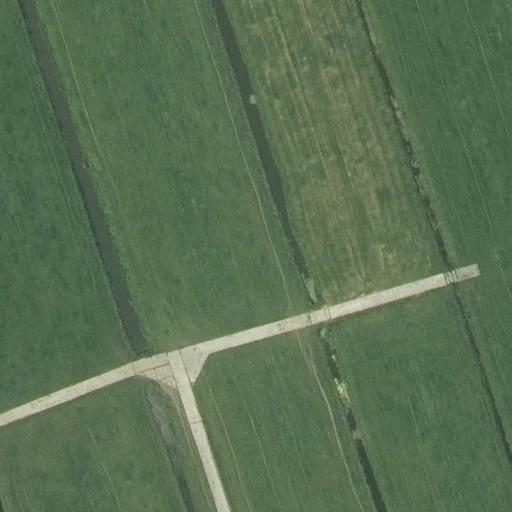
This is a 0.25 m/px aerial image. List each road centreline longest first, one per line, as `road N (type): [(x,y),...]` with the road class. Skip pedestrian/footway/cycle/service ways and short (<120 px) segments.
road 1 (track): [(0,415),(474,273)]
road 2 (track): [(222,511),(173,360)]
